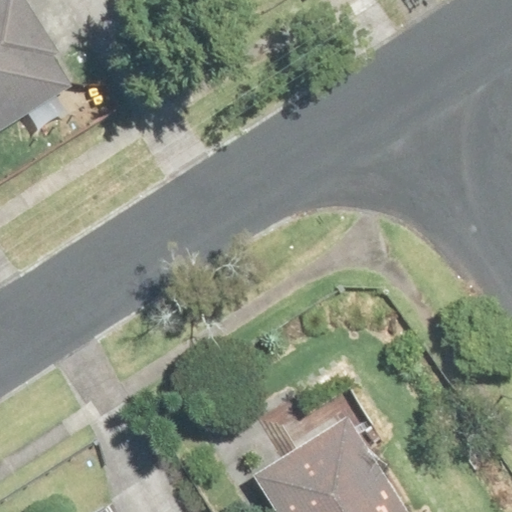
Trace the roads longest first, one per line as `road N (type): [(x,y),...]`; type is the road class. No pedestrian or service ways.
road 1 (tertiary): [(0,354),(391,107)]
road 2 (residential): [(391,107),(511,286)]
road 3 (tertiary): [(391,107),(511,29)]
